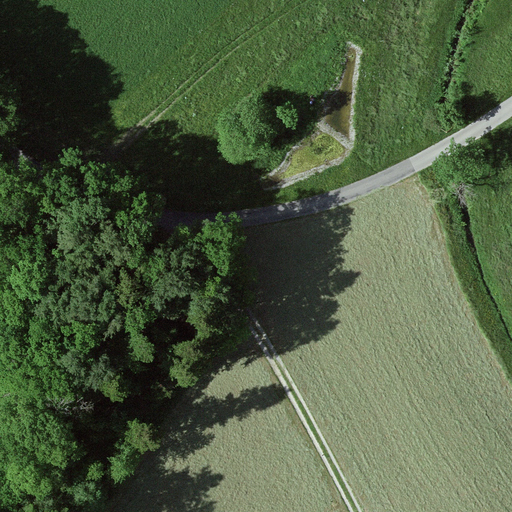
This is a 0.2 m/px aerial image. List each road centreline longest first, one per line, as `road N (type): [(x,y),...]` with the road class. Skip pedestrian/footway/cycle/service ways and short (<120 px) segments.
road 1 (unclassified): [(511,106),(376,183),(227,221),(103,201),(40,173),(0,144)]
road 2 (track): [(360,511),(313,418),(191,221)]
road 3 (track): [(40,173),(69,388),(55,465)]
